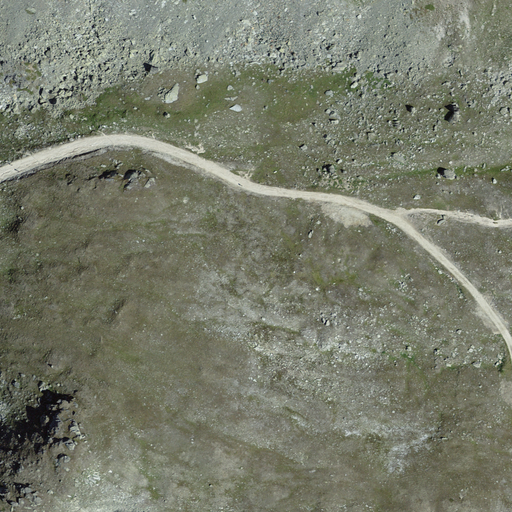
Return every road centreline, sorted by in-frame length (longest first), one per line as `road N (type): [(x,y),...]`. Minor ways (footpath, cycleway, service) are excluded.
road 1 (track): [(391,216),(258,192),(138,146),(98,146),(0,169)]
road 2 (track): [(511,357),(472,292),(391,216)]
